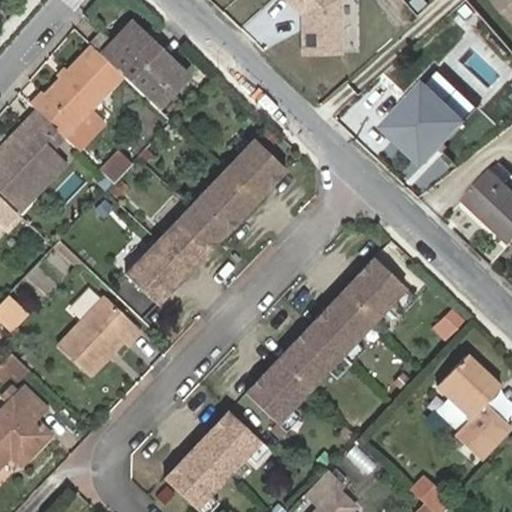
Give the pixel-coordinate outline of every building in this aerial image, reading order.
[(283,0),(301,17),(301,22),(306,22),(307,31),(302,31),(302,55),(339,54),(338,0),(283,0)] [(349,0),(348,52),(359,52),(360,0),(349,0)] [(511,0),(498,0),(495,3),(511,22),(511,0)] [(102,35),(90,48),(117,73),(147,101),(177,69),(121,16),(102,35)] [(81,39),(84,42),(90,48),(102,35),(92,26),(81,39)] [(52,127),(62,137),(84,111),(117,73),(90,48),(84,42),(29,106),(32,108),(52,127)] [(462,121),(426,86),(386,127),(423,162),(462,121)] [(0,196),(11,207),(56,157),(39,142),(52,127),(32,108),(0,145),(0,196)] [(77,150),(99,125),(84,111),(62,137),(77,150)] [(246,137),(214,171),(236,194),(247,182),(258,191),(279,169),(246,137)] [(112,184),(130,164),(118,153),(100,172),(112,184)] [(183,203),(217,235),(235,216),(225,207),(236,194),(214,171),(183,203)] [(511,191),(491,172),(466,198),(511,239),(511,191)] [(247,182),(236,194),(247,204),(258,191),(247,182)] [(225,207),(235,216),(247,204),(236,194),(225,207)] [(11,207),(0,196),(0,226),(1,227),(15,211),(11,207)] [(192,261),(217,235),(183,203),(147,241),(172,266),(184,253),(192,261)] [(172,266),(147,241),(117,272),(150,306),(170,285),(161,276),(172,266)] [(386,243),(373,257),(384,267),(397,254),(386,243)] [(181,274),(192,261),(184,253),(172,266),(181,274)] [(344,305),(364,325),(381,306),(397,290),(366,259),(343,283),(354,294),(344,305)] [(161,276),(170,285),(181,274),(172,266),(161,276)] [(333,295),(344,305),(354,294),(343,283),(333,295)] [(397,290),(381,306),(391,316),(408,300),(397,290)] [(84,375),(116,339),(124,347),(142,329),(105,295),(55,347),(84,375)] [(333,295),(321,306),(332,316),(344,305),(333,295)] [(9,296),(0,305),(0,315),(13,328),(27,313),(9,296)] [(321,306),(303,325),(335,355),(364,325),(344,305),(332,316),(321,306)] [(454,308),(433,329),(447,342),(468,321),(454,308)] [(335,355),(303,325),(278,351),(289,360),(279,372),(299,391),(335,355)] [(289,360),(278,351),(268,361),(279,372),(289,360)] [(11,354),(0,365),(0,381),(1,382),(10,373),(17,380),(27,369),(22,364),(11,354)] [(480,404),(496,388),(461,356),(430,388),(461,417),(448,432),(475,459),(506,428),(480,404)] [(268,361),(257,372),(268,384),(279,372),(268,361)] [(283,408),(299,391),(279,372),(268,384),(257,372),(236,395),(267,425),(283,408)] [(0,449),(6,443),(20,457),(44,431),(31,419),(41,410),(42,409),(17,384),(0,400),(0,449)] [(254,438),(223,408),(201,431),(212,441),(202,452),(221,472),(240,453),(249,461),(263,446),(254,438)] [(294,418),(283,408),(267,425),(276,435),(294,418)] [(212,441),(201,431),(191,442),(202,452),(212,441)] [(191,442),(181,453),(191,463),(202,452),(191,442)] [(0,452),(13,465),(20,457),(6,443),(0,449),(0,452)] [(356,449),(349,461),(373,475),(379,463),(356,449)] [(160,474),(190,504),(204,490),(221,472),(202,452),(191,463),(181,453),(160,474)] [(316,503),(331,488),(320,476),(299,498),(310,509),(316,503)] [(426,486),(414,499),(424,509),(427,511),(443,511),(448,507),(426,486)] [(316,503),(325,511),(344,511),(346,510),(349,507),(331,488),(316,503)] [(204,490),(190,504),(197,511),(203,511),(215,500),(204,490)] [(325,511),(316,503),(307,511),(325,511)]
